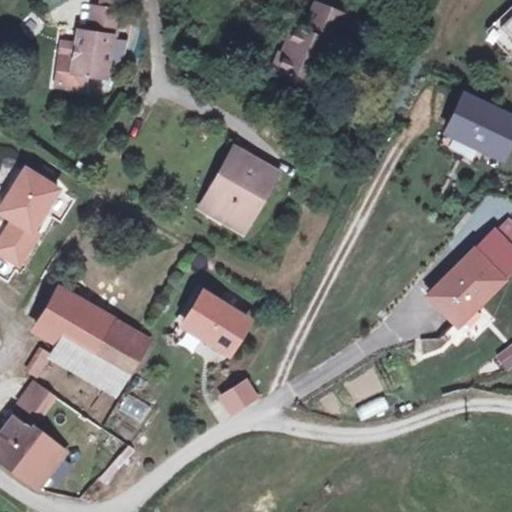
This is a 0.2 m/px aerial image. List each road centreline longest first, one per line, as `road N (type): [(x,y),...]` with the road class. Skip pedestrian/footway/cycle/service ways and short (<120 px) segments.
road 1 (residential): [(104,511),(239,420),(260,416),(337,439),(453,407),(511,405)]
road 2 (unknown): [(0,225),(49,278),(49,296),(0,319)]
